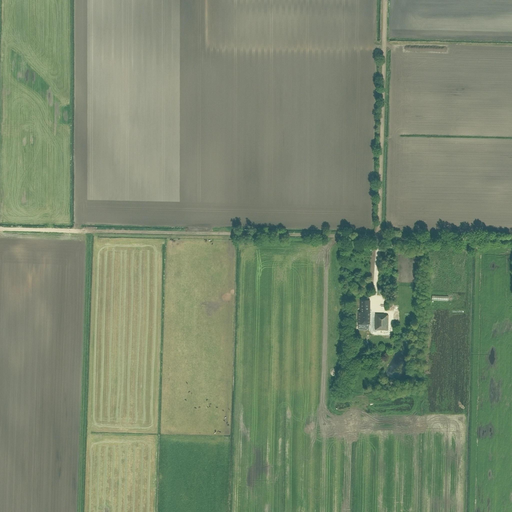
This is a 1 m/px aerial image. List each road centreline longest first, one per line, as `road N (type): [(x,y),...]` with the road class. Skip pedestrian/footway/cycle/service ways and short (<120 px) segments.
road 1 (track): [(511,238),(0,229)]
road 2 (track): [(378,235),(385,0)]
